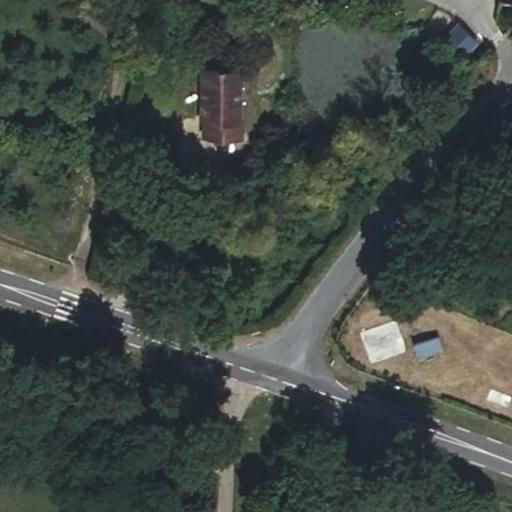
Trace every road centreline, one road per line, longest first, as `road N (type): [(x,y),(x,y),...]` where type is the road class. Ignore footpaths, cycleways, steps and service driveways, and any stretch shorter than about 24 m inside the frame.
road 1 (unclassified): [(283,381),(413,188),(467,130),(511,107)]
road 2 (tertiary): [(0,290),(283,381)]
road 3 (tertiary): [(283,381),(511,463)]
